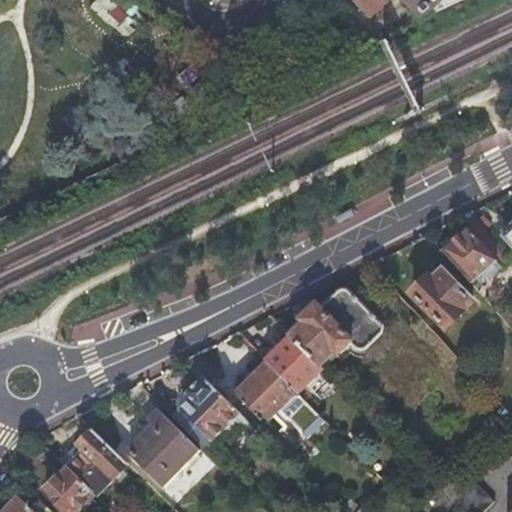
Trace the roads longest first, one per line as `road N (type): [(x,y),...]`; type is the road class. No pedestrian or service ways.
road 1 (residential): [(219,301),(511,163)]
road 2 (residential): [(56,397),(98,381),(219,301)]
road 3 (residential): [(219,301),(89,352),(47,356)]
